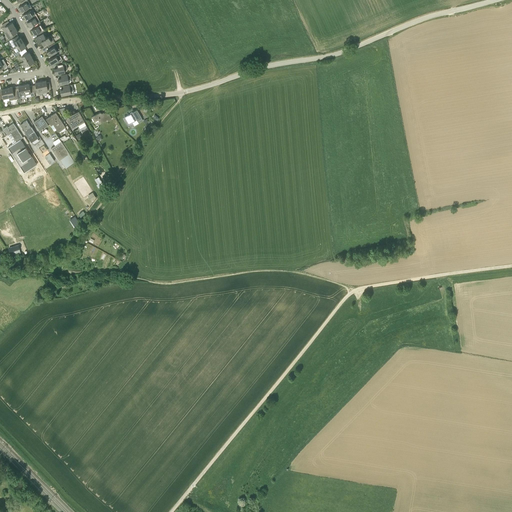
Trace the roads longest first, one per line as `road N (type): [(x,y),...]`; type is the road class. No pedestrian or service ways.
road 1 (unclassified): [(0,112),(181,93),(334,54),(433,14),(494,0)]
road 2 (unclassified): [(171,511),(356,289)]
road 3 (unclassified): [(511,265),(356,289)]
